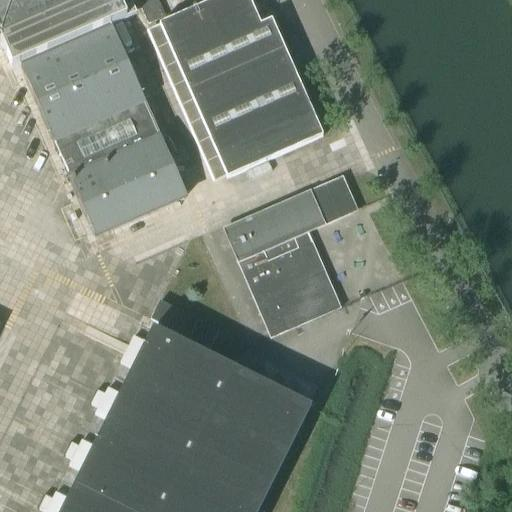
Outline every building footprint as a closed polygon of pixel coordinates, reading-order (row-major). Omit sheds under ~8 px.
[(0,0),(0,46),(11,71),(18,69),(108,29),(126,22),(116,0),(0,0)] [(164,19),(156,0),(145,0),(143,1),(140,10),(146,27),(164,19)] [(246,0),(220,0),(158,27),(225,180),(320,139),(270,24),(258,28),(246,0)] [(108,29),(18,69),(92,238),(182,199),(108,29)] [(339,310),(337,307),(306,234),(352,214),(345,197),(348,196),(343,183),(321,192),(321,190),(223,232),(237,263),(235,264),(269,341),(339,310)] [(62,511),(256,511),(308,410),(282,397),(205,359),(218,333),(192,320),(159,303),(149,322),(156,326),(62,511)]
